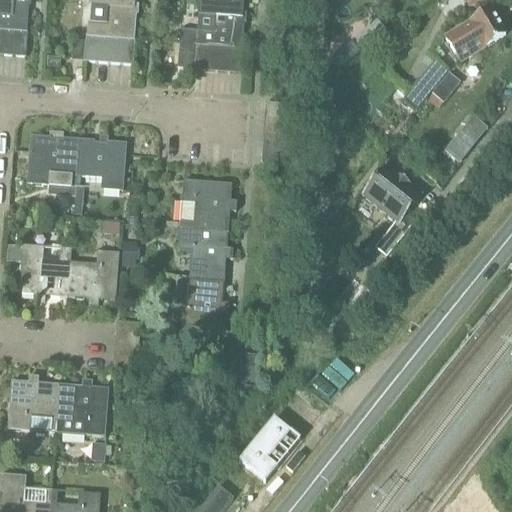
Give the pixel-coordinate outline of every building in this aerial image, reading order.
[(0,0),(0,35),(3,36),(16,37),(28,38),(28,35),(27,35),(29,0),(0,0)] [(87,39),(86,39),(86,41),(99,42),(110,43),(123,44),(135,45),(136,43),(135,43),(137,0),(91,0),(89,26),(88,26),(87,39)] [(484,4),(494,0),(465,0),(470,10),(484,4)] [(206,50),(218,50),(231,51),(242,52),(246,5),(200,1),(199,19),(198,35),(196,35),(180,33),(177,72),(192,74),(195,49),(206,50)] [(493,11),(470,25),(469,23),(444,38),(461,67),(486,52),(486,51),(508,37),(493,11)] [(14,60),(16,37),(3,36),(1,59),(14,60)] [(28,38),(16,37),(14,60),(26,61),(28,38)] [(84,65),(97,66),(99,42),(86,41),(84,65)] [(97,66),(109,67),(110,43),(99,42),(97,66)] [(123,44),(110,43),(109,67),(122,68),(123,44)] [(135,45),(123,44),(122,68),(134,69),(135,45)] [(352,45),(326,65),(334,76),(361,55),(352,45)] [(195,49),(192,74),(204,75),(206,50),(195,49)] [(217,76),(218,50),(206,50),(204,75),(217,76)] [(218,50),(217,76),(229,77),(231,51),(218,50)] [(231,51),(229,77),(241,78),(243,52),(242,52),(231,51)] [(47,57),(46,70),(60,70),(60,58),(47,57)] [(401,104),(414,115),(448,74),(435,63),(419,82),(418,81),(412,89),(413,90),(401,104)] [(449,76),(432,97),(443,106),(461,86),(449,76)] [(266,106),(265,119),(289,121),(290,108),(266,106)] [(265,119),(264,131),(288,132),(289,121),(265,119)] [(473,119),(444,155),(459,167),(488,131),(473,119)] [(264,131),(263,143),(287,144),(288,132),(264,131)] [(27,188),(75,191),(79,144),(57,142),(58,136),(49,135),(49,141),(31,140),(27,188)] [(99,145),(79,144),(75,191),(80,192),(81,180),(102,182),(101,193),(123,195),(126,147),(107,145),(108,139),(99,139),(99,145)] [(263,143),(263,154),(287,156),(287,144),(263,143)] [(262,166),(268,166),(286,167),(287,156),(263,154),(262,166)] [(397,180),(385,170),(362,198),(396,225),(375,251),(387,260),(414,226),(406,220),(422,200),(410,190),(411,189),(398,179),(397,180)] [(184,184),(180,234),(228,237),(230,214),(236,215),(237,206),(230,205),(232,188),(184,184)] [(82,204),(74,204),(73,217),(81,217),(82,204)] [(120,226),(101,225),(100,237),(119,238),(120,226)] [(189,282),(224,285),(226,262),(232,262),(233,254),(227,253),(228,237),(180,234),(179,254),(191,255),(189,282)] [(70,264),(71,253),(60,252),(59,264),(43,262),(44,251),(22,249),(7,249),(6,265),(21,266),(19,297),(35,298),(35,305),(45,306),(45,299),(67,301),(70,264)] [(124,250),(123,269),(135,270),(135,267),(139,267),(140,251),(124,250)] [(70,264),(67,301),(89,303),(88,309),(99,310),(100,303),(116,305),(119,257),(97,255),(96,266),(70,264)] [(186,309),(174,309),(173,330),(221,333),(222,316),(228,316),(229,307),(223,306),(224,285),(189,282),(182,282),(182,287),(188,288),(186,309)] [(305,317),(297,341),(317,347),(326,323),(305,317)] [(117,325),(116,337),(139,339),(140,327),(117,325)] [(138,350),(139,339),(116,337),(115,349),(138,350)] [(137,363),(138,350),(115,349),(114,361),(137,363)] [(262,360),(243,358),(241,381),(261,382),(262,360)] [(136,375),(137,363),(114,361),(113,372),(136,375)] [(29,434),(56,436),(59,388),(38,386),(38,380),(28,379),(28,385),(12,384),(8,432),(29,434)] [(81,390),(59,388),(56,436),(83,438),(105,439),(108,391),(91,390),(92,384),(82,384),(81,390)] [(277,470),(268,462),(291,435),(275,423),(276,422),(275,421),(274,422),(273,423),(263,436),(263,435),(261,437),(262,437),(252,450),(251,449),(251,450),(241,464),(240,463),(239,464),(240,464),(239,465),(240,466),(241,466),(263,484),(264,485),(265,484),(265,485),(266,484),(266,483),(276,471),(277,471),(277,470)] [(25,492),(25,491),(26,479),(0,477),(0,496),(3,496),(1,511),(50,511),(52,493),(46,493),(45,506),(24,504),(25,492)] [(218,490),(200,511),(225,511),(233,502),(218,490)] [(58,494),(52,493),(50,511),(99,511),(100,497),(79,495),(78,508),(57,507),(58,494)]
